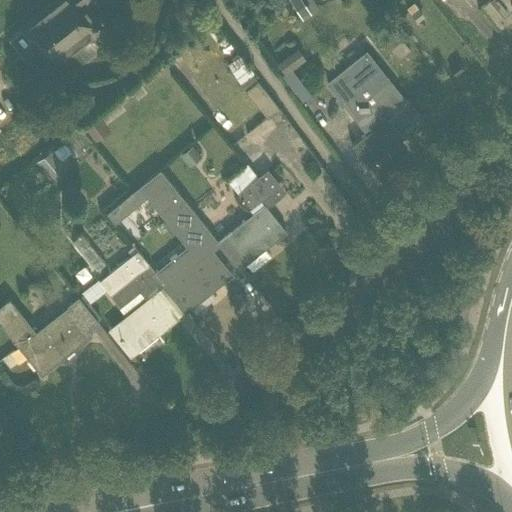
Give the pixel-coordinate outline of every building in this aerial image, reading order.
[(94,0),(50,0),(18,27),(52,69),(102,29),(85,7),(94,0)] [(511,0),(490,0),(503,15),(511,8),(511,0)] [(399,59),(411,50),(393,28),(381,37),(399,59)] [(297,49),(278,63),(287,75),(306,61),(297,49)] [(405,133),(422,119),(405,98),(404,99),(367,50),(329,80),(367,132),(352,144),(368,165),(406,135),(405,133)] [(268,118),(269,117),(280,108),(258,81),(245,90),(268,118)] [(84,124),(96,140),(112,128),(107,120),(137,98),(131,90),(84,124)] [(192,146),(180,156),(189,167),(201,157),(192,146)] [(51,150),(36,162),(50,181),(65,169),(51,150)] [(238,193),(250,209),(260,201),(270,193),(257,177),(258,176),(247,163),(231,176),(242,190),(238,193)] [(160,169),(138,186),(185,246),(153,271),(163,283),(161,284),(183,311),(229,274),(211,251),(218,245),(216,242),(218,241),(160,169)] [(138,204),(129,193),(106,212),(115,223),(138,204)] [(218,241),(216,242),(218,245),(235,265),(261,244),(264,249),(286,231),(273,215),(271,216),(266,209),(264,207),(254,214),(218,241)] [(137,252),(99,281),(106,291),(119,308),(140,291),(144,296),(143,296),(145,299),(107,329),(128,355),(175,318),(176,317),(154,290),(161,284),(163,283),(153,271),(139,253),(137,252)] [(0,307),(0,324),(41,375),(92,334),(88,329),(98,321),(86,306),(79,297),(68,305),(70,307),(37,333),(10,300),(0,307)]
